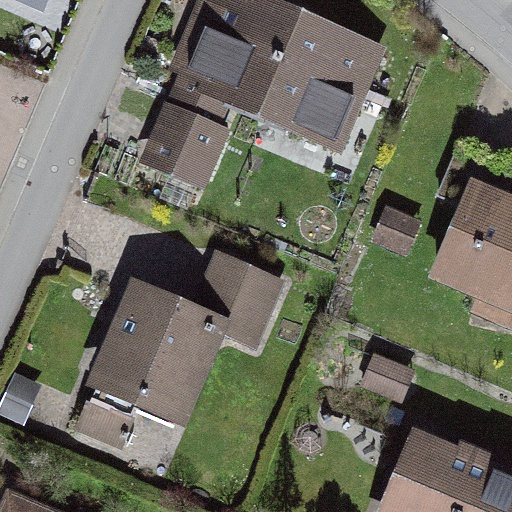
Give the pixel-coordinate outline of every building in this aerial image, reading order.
[(397,49),(273,0),(205,0),(124,188),(201,224),(246,127),(350,168),(397,49)] [(511,197),(473,182),(427,296),(511,329),(511,197)] [(193,301),(102,265),(57,379),(200,436),(237,344),(262,356),(293,286),(211,254),(193,301)] [(511,511),(511,444),(438,415),(399,511),(511,511)] [(55,511),(10,494),(3,511),(55,511)]
